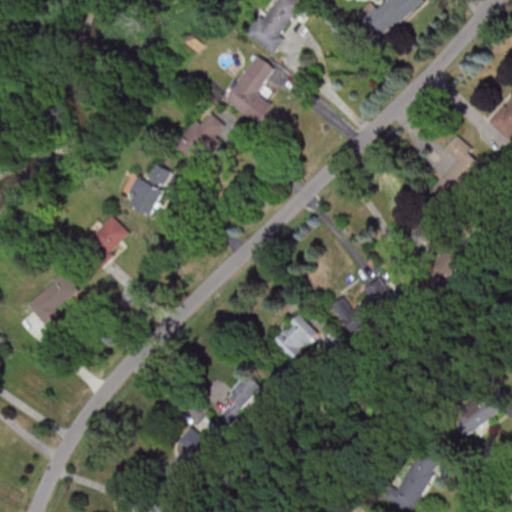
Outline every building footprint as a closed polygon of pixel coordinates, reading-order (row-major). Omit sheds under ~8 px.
[(289,0),(273,0),(250,36),(275,51),(302,7),(289,0)] [(426,2),(424,0),(388,0),(366,17),(381,36),(426,2)] [(225,100),(260,124),(274,104),(259,93),(277,67),(257,53),(225,100)] [(511,98),(491,121),(510,139),(511,136),(511,98)] [(225,122),(206,109),(178,149),(196,162),(225,122)] [(458,160),(431,192),(449,206),(487,160),(458,135),(446,149),(458,160)] [(127,202),(154,215),(174,171),(158,163),(149,180),(140,176),(127,202)] [(133,234),(115,215),(83,246),(101,265),(133,234)] [(428,274),(442,287),(467,260),(452,247),(428,274)] [(28,299),(44,322),(84,295),(69,272),(28,299)] [(357,310),(346,296),(334,304),(356,333),(379,315),(369,301),(357,310)] [(276,340),(298,361),(323,334),(301,313),(276,340)] [(0,349),(9,342),(0,330),(0,349)] [(235,400),(222,415),(233,425),(267,388),(250,372),(229,394),(235,400)] [(468,436),(508,407),(495,389),(455,418),(468,436)] [(166,467),(189,485),(219,447),(197,429),(166,467)] [(393,501),(413,511),(414,511),(444,456),(423,445),(393,501)] [(147,503),(143,511),(165,511),(166,511),(147,503)]
